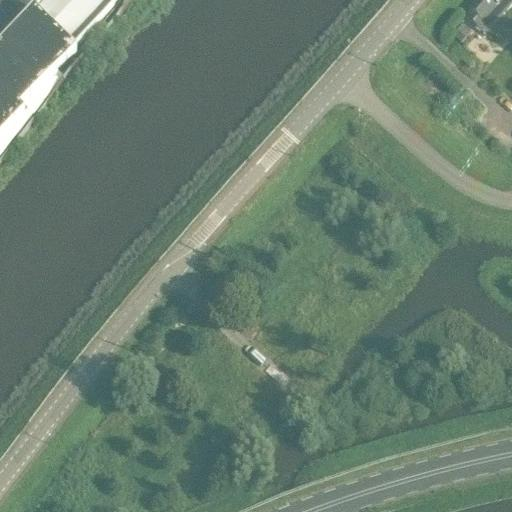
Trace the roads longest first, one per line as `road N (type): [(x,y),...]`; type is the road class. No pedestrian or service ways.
road 1 (unclassified): [(341,77),(0,481)]
road 2 (unclassified): [(341,77),(464,186),(511,198)]
road 3 (primary): [(511,454),(312,511)]
